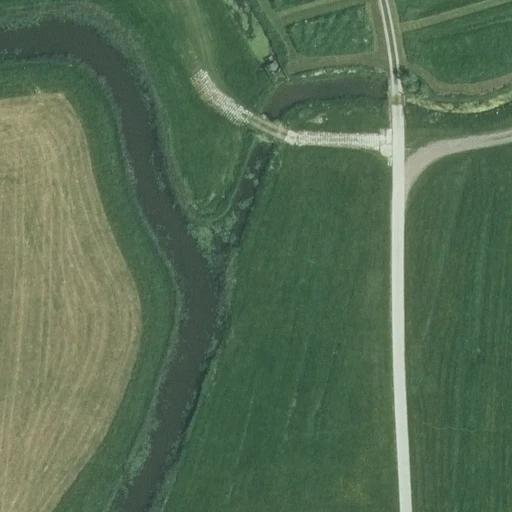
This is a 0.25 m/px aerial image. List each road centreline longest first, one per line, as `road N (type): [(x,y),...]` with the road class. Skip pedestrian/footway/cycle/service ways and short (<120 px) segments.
road 1 (unclassified): [(406,511),(389,68),(378,0)]
road 2 (track): [(392,142),(511,133)]
